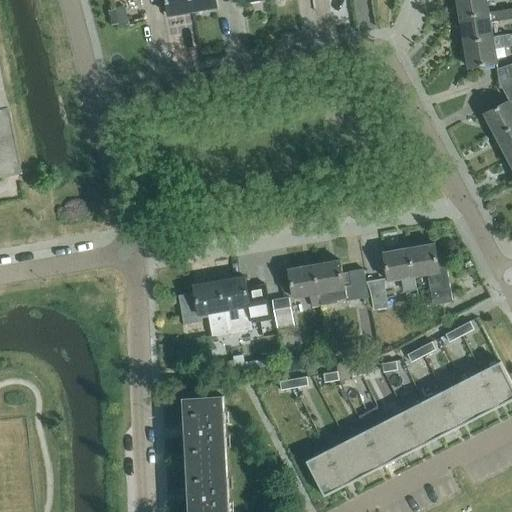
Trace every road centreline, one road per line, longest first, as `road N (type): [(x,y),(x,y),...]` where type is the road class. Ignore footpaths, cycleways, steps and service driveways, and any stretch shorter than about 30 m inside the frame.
road 1 (residential): [(457,190),(385,44),(95,99)]
road 2 (residential): [(171,246),(457,190)]
road 3 (residential): [(152,511),(129,252)]
road 4 (residential): [(346,511),(511,426)]
road 5 (residential): [(129,252),(95,99)]
road 6 (residential): [(0,275),(129,252)]
